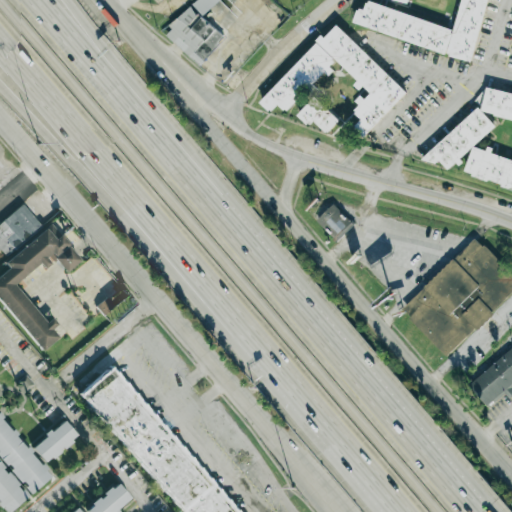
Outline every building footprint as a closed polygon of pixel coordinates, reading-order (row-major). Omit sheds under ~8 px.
[(220,0),(197,0),(193,5),(203,16),(220,0)] [(488,0),(462,0),(455,27),(366,4),(364,11),(357,9),(352,28),(473,59),(488,0)] [(164,33),(199,66),(229,34),(211,17),(206,22),(190,6),(164,33)] [(260,103),(271,112),(278,105),(287,113),(335,62),(369,94),(352,112),(361,121),(354,128),(364,138),(407,93),(335,25),(260,103)] [(511,93),(481,87),(478,103),(482,105),(481,112),(511,119),(511,93)] [(301,114),(325,136),(340,121),(315,98),(301,114)] [(496,127),(479,107),(424,157),(433,167),(439,161),(448,170),(456,163),(496,127)] [(511,160),(491,154),(492,151),(473,145),(465,174),(511,188),(511,160)] [(354,225),(334,204),(316,222),(337,242),(354,225)] [(41,227),(23,205),(0,224),(0,254),(3,258),(41,227)] [(0,274),(0,298),(41,350),(58,337),(48,325),(47,326),(13,283),(40,262),(43,267),(54,258),(65,271),(80,259),(59,233),(53,238),(46,229),(4,262),(9,267),(0,274)] [(447,357),(511,295),(511,273),(477,237),(401,309),(447,357)] [(511,387),(511,346),(467,384),(487,408),(511,387)] [(179,511),(233,511),(112,365),(80,392),(179,511)] [(24,391),(33,383),(25,374),(17,383),(24,391)] [(0,508),(2,511),(8,511),(52,476),(42,464),(77,436),(64,420),(27,451),(0,418),(0,508)] [(113,511),(130,498),(117,482),(85,509),(87,511),(113,511)]
